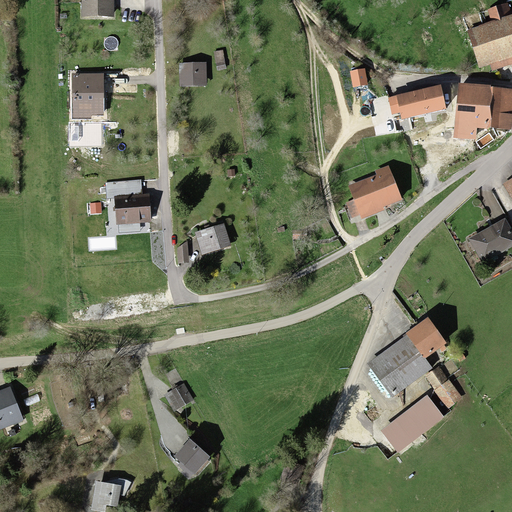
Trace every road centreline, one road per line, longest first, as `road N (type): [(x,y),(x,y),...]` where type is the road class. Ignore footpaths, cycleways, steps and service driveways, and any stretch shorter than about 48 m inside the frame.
road 1 (track): [(495,160),(477,163),(316,267),(259,290),(181,299),(168,248),(157,0)]
road 2 (track): [(0,365),(144,351),(308,317),(381,280)]
road 3 (track): [(0,175),(25,270),(54,302),(101,318),(181,299)]
road 4 (track): [(511,86),(403,81),(305,20),(293,0)]
road 5 (track): [(315,511),(336,417),(378,313),(381,280)]
road 6 (track): [(305,20),(325,191),(335,226),(352,246)]
road 7 (residential): [(511,144),(381,280)]
